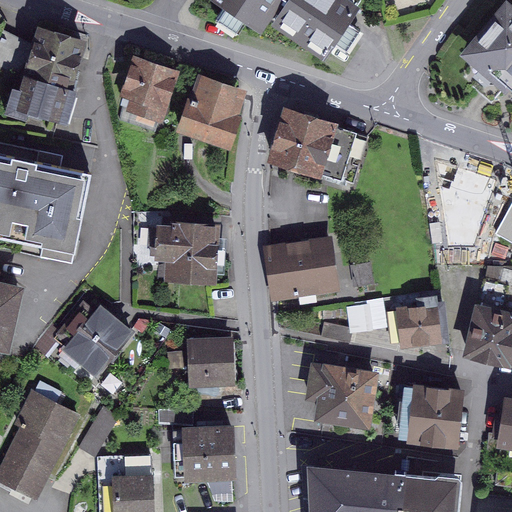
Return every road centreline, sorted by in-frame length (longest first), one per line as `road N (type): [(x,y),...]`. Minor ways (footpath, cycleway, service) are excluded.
road 1 (residential): [(258,66),(253,196),(276,511)]
road 2 (residential): [(114,27),(97,66),(97,103),(123,191),(102,233),(84,245)]
road 3 (unknown): [(111,215),(104,237),(58,275),(0,263)]
road 4 (tertiary): [(383,112),(511,153)]
road 5 (residential): [(457,0),(383,112)]
road 6 (tertiary): [(258,66),(383,112)]
